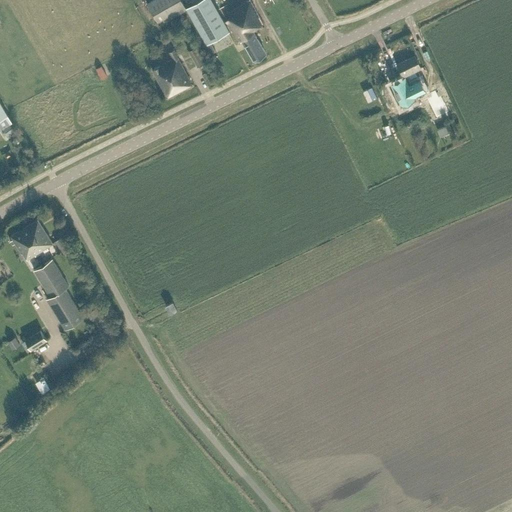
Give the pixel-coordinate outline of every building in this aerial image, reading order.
[(181,0),(151,0),(147,3),(160,24),(187,9),(181,0)] [(212,0),(197,0),(186,7),(207,43),(230,30),(226,24),(222,18),(212,0)] [(224,17),(222,18),(226,24),(227,23),(234,35),(252,26),(254,29),(262,24),(249,1),(223,15),(224,17)] [(252,26),(234,35),(239,43),(244,40),(254,59),(255,60),(267,53),(254,29),(252,26)] [(174,60),(154,70),(168,97),(193,84),(175,49),(174,49),(168,38),(165,40),(171,51),(170,52),(174,60)] [(205,61),(196,45),(188,50),(197,66),(205,61)] [(402,76),(420,67),(414,54),(396,63),(402,76)] [(405,76),(391,84),(401,105),(416,98),(415,96),(426,91),(420,79),(409,84),(405,76)] [(437,89),(426,95),(436,117),(448,111),(437,89)] [(0,100),(0,128),(12,121),(0,100)] [(8,135),(15,130),(10,124),(3,129),(8,135)] [(12,239),(10,240),(12,244),(15,243),(21,253),(23,252),(23,253),(27,259),(53,243),(48,235),(38,218),(19,229),(10,235),(12,239)] [(47,299),(65,329),(84,316),(66,287),(69,285),(60,271),(64,268),(62,265),(58,267),(52,258),(34,269),(50,297),(47,299)] [(173,301),(166,305),(170,313),(177,309),(173,301)] [(47,340),(41,330),(25,340),(31,350),(47,340)] [(15,336),(8,340),(13,348),(20,344),(15,336)]
